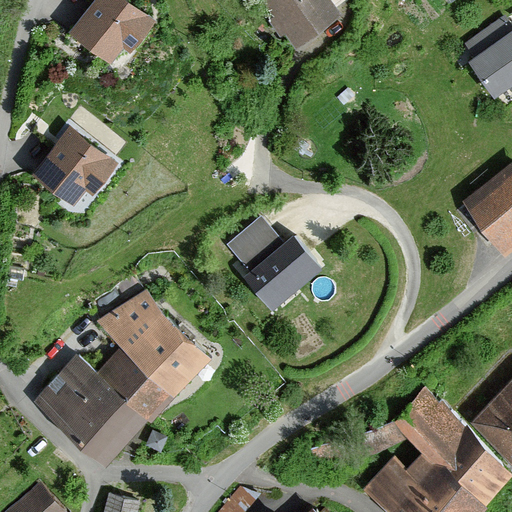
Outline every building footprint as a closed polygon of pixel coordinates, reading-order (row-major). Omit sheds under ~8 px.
[(133,0),(95,0),(73,30),(115,61),(127,45),(138,53),(162,22),(133,0)] [(269,0),(268,1),(280,17),(273,23),(284,37),(291,31),(302,44),(346,8),(339,0),(269,0)] [(511,30),(472,58),(498,97),(511,86),(511,30)] [(73,125),(37,173),(78,204),(91,188),(102,196),(126,165),(73,125)] [(511,170),(470,204),(508,252),(511,248),(511,170)] [(228,235),(244,256),(280,226),(263,206),(228,235)] [(298,235),(249,276),(276,309),(325,268),(298,235)] [(75,353),(39,396),(106,455),(206,351),(146,288),(102,317),(125,339),(98,371),(75,353)] [(511,386),(475,425),(511,460),(511,386)] [(511,472),(466,431),(425,394),(396,427),(422,451),(405,470),(396,462),(368,493),(389,511),(477,511),(511,474),(511,472)] [(236,511),(251,494),(240,485),(217,511),(236,511)] [(62,511),(39,486),(9,511),(62,511)] [(135,511),(138,502),(112,496),(107,511),(135,511)]
